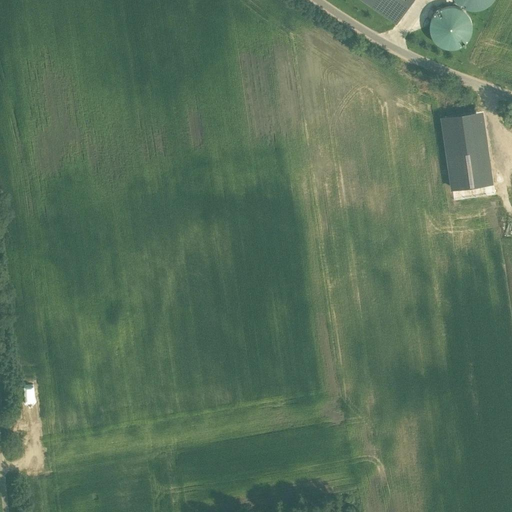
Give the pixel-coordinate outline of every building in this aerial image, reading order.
[(364,0),(395,22),(410,0),(364,0)] [(454,0),(460,6),(467,9),(475,10),(482,9),(490,5),(493,0),(454,0)] [(446,7),(442,8),(438,11),(435,14),(432,18),(431,22),(430,27),(431,31),(433,36),(435,40),(438,43),(442,45),(446,47),(451,47),(456,47),(460,45),(464,43),(467,40),(469,36),(471,31),(471,27),(471,22),(469,18),(467,14),(464,11),(460,8),(455,7),(451,6),(446,7)] [(484,110),(441,116),(451,189),(494,183),(484,110)] [(31,393),(25,395),(28,406),(34,405),(31,393)]
